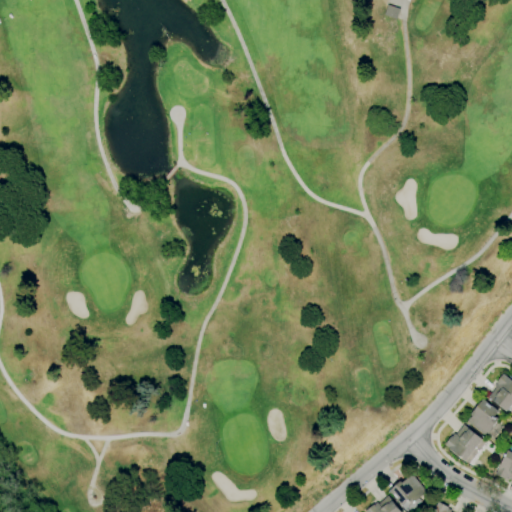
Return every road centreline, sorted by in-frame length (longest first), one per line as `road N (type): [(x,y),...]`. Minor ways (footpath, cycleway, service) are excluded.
road 1 (residential): [(511,316),(409,437),(322,511)]
road 2 (residential): [(511,511),(447,476),(409,437)]
